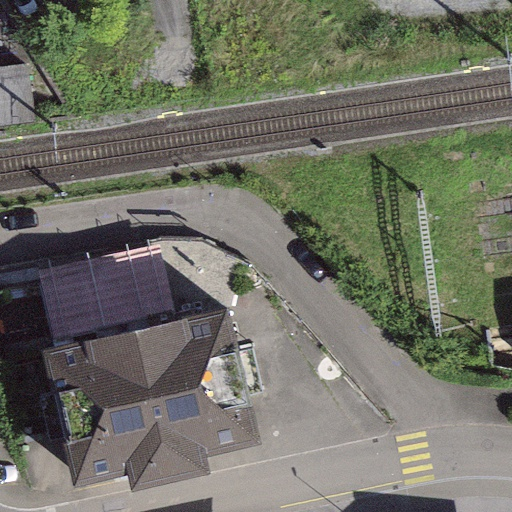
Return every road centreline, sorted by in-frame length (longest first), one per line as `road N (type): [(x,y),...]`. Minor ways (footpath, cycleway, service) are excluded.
road 1 (residential): [(460,452),(270,241),(236,221),(175,210),(0,240)]
road 2 (residential): [(173,511),(460,452)]
